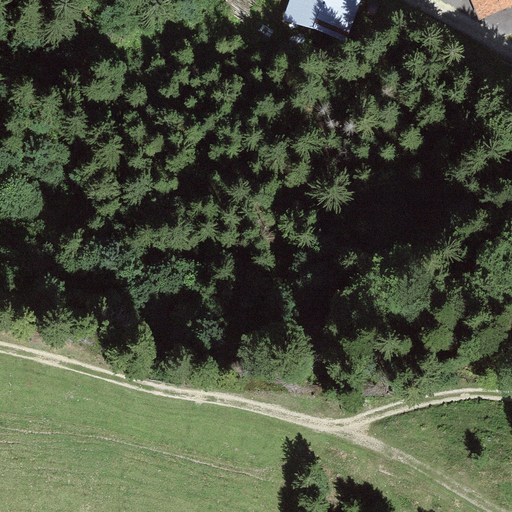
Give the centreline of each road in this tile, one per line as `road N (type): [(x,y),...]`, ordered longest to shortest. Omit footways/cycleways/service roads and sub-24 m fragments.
road 1 (track): [(0,340),(305,415)]
road 2 (track): [(511,394),(451,382),(305,415)]
road 3 (track): [(305,415),(377,446),(488,511)]
road 4 (track): [(511,64),(383,0)]
